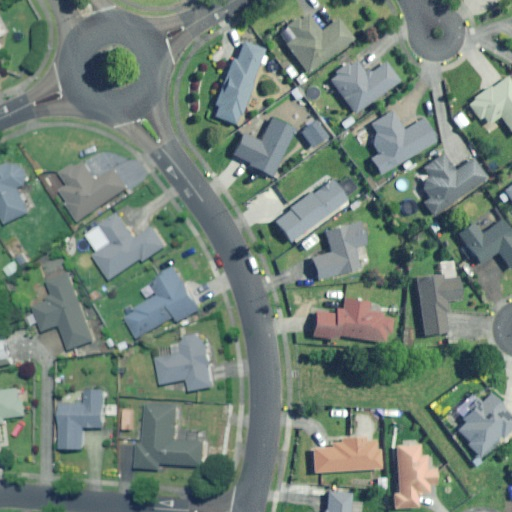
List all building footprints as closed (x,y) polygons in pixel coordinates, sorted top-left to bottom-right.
[(321,31),(307,12),(277,34),(285,45),(307,75),(354,40),(338,18),(321,31)] [(259,64),(263,65),(267,57),(263,55),(264,51),(244,42),(236,61),(233,59),(214,105),(218,107),(214,116),(234,125),(238,115),(240,116),(258,73),(256,72),(259,64)] [(365,75),(354,59),(328,77),(353,114),(399,82),(385,62),(365,75)] [(511,84),(507,77),(468,105),(478,120),(482,117),(489,125),(500,117),(511,134),(511,84)] [(377,153),(369,157),(380,175),(437,140),(423,119),(404,131),(392,111),(370,125),(375,133),(373,145),(377,153)] [(467,124),(461,114),(453,119),(459,129),(467,124)] [(294,130),(271,119),(260,142),(243,134),(232,155),(248,163),(247,165),(271,177),(294,130)] [(327,137),(316,121),(300,133),(312,149),(327,137)] [(454,172),(443,155),(423,168),(428,176),(423,188),(429,198),(423,202),(432,217),(489,181),(475,158),(454,172)] [(32,181),(20,160),(0,171),(0,210),(9,225),(32,212),(19,189),(32,181)] [(99,181),(87,160),(63,174),(70,186),(62,191),(80,221),(131,191),(119,169),(99,181)] [(307,178),(300,168),(275,185),(282,195),(307,178)] [(347,199),(333,180),(313,195),(310,192),(273,219),(290,242),(347,199)] [(139,238),(123,213),(89,235),(101,252),(96,256),(113,281),(146,259),(148,262),(170,248),(156,227),(139,238)] [(511,268),(511,233),(498,216),(484,226),(478,232),(472,224),(458,235),(480,266),(497,253),(510,270),(511,268)] [(367,251),(360,223),(325,233),(331,253),(311,258),(317,280),(371,265),(367,251)] [(455,278),(453,261),(439,263),(440,274),(415,277),(424,336),(448,332),(445,315),(448,315),(445,301),(462,299),(459,278),(455,278)] [(22,271),(17,262),(6,269),(11,277),(22,271)] [(186,283),(178,267),(162,275),(164,279),(154,284),(161,297),(127,314),(141,340),(180,319),(182,322),(204,311),(189,282),(186,283)] [(98,341),(72,274),(50,283),(55,297),(49,299),(50,302),(36,308),(46,333),(63,326),(72,351),(98,341)] [(343,298),(341,310),(334,309),(333,312),(316,310),(313,337),(336,340),(336,337),(386,343),(389,316),(366,313),(368,301),(343,298)] [(205,347),(203,336),(183,339),(186,354),(160,358),(164,386),(191,381),(193,392),(217,388),(213,368),(215,368),(212,346),(205,347)] [(0,367),(16,364),(10,338),(0,340),(0,367)] [(28,417),(25,389),(0,392),(0,444),(6,444),(3,420),(28,417)] [(108,428),(108,391),(88,391),(88,405),(64,405),(64,450),(86,450),(87,428),(108,428)] [(501,403),(490,393),(481,403),(477,400),(461,417),(465,421),(456,430),(468,442),(466,444),(479,457),(499,436),(502,438),(511,427),(511,418),(498,405),(501,403)] [(181,408),(149,406),(147,445),(140,445),(139,470),(163,471),(163,465),(206,467),(207,443),(187,442),(187,430),(180,429),(181,408)] [(136,411),(127,410),(127,431),(135,431),(136,411)] [(314,473),(381,469),(380,450),(375,450),(375,441),(365,441),(365,437),(341,439),(342,442),(332,443),(332,448),(312,449),(314,473)] [(420,457),(419,446),(396,446),(397,493),(393,493),(393,508),(418,508),(417,493),(428,493),(428,485),(435,485),(435,456),(420,457)] [(360,511),(361,506),(350,505),(351,492),(328,490),(326,511),(360,511)]
